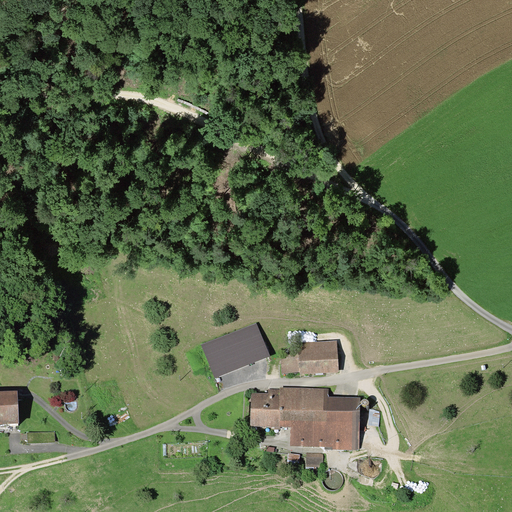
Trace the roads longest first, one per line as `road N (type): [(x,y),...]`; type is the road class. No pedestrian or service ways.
road 1 (unclassified): [(511,348),(339,381),(245,389),(71,459)]
road 2 (track): [(511,332),(455,289),(327,152),(306,86),(295,0)]
road 3 (track): [(0,89),(132,92),(351,184)]
